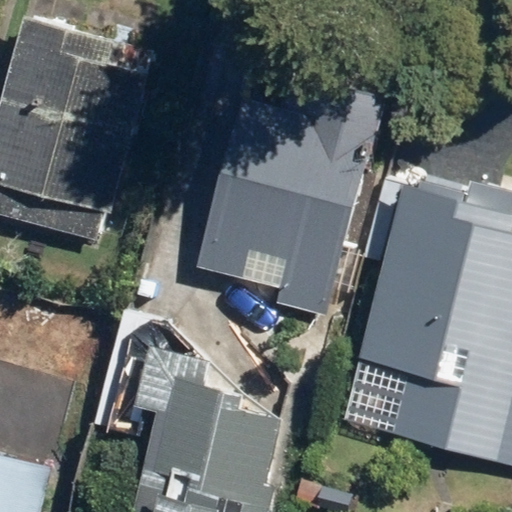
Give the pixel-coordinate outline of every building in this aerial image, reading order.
[(110,0),(3,0),(0,12),(0,180),(62,196),(110,0)] [(376,99),(274,73),(224,271),(326,296),(376,99)] [(474,191),(415,174),(347,411),(511,457),(511,182),(480,173),(474,191)] [(225,354),(162,337),(145,400),(170,406),(140,511),(281,511),(289,487),(270,482),(288,419),(252,410),(258,388),(219,378),(225,354)] [(0,511),(41,511),(57,461),(0,444),(0,511)]
